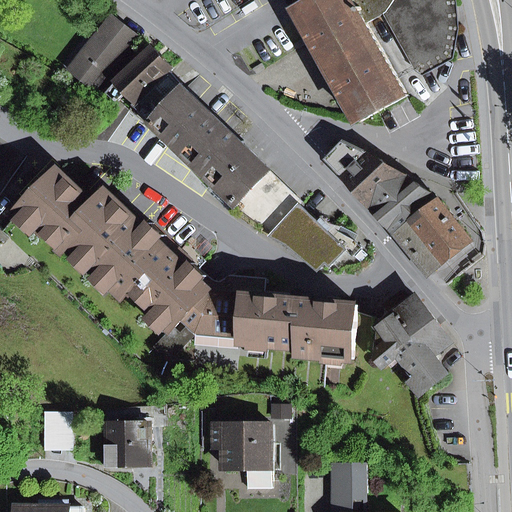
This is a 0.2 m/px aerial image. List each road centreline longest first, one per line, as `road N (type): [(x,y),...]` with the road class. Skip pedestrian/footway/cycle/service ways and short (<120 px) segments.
road 1 (residential): [(404,258),(351,286),(292,278),(121,153),(65,154),(32,144),(0,121)]
road 2 (residential): [(140,0),(247,86),(404,258)]
road 3 (residential): [(481,511),(473,318)]
road 4 (residential): [(0,471),(48,466),(92,474),(144,511)]
road 5 (primary): [(505,73),(511,194)]
